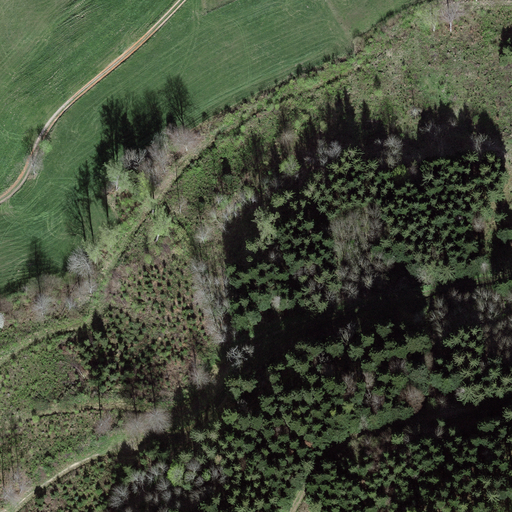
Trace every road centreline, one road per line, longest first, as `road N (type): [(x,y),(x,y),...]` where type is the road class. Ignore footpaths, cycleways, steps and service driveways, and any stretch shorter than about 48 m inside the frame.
road 1 (track): [(511,7),(466,7),(424,19),(360,62),(215,132),(123,237),(97,307),(81,323),(0,359)]
road 2 (track): [(14,511),(52,478),(209,417),(260,349),(295,328),(511,273)]
road 3 (track): [(0,432),(52,407),(172,406),(190,399),(240,344),(308,323)]
road 4 (track): [(0,198),(22,181),(50,125),(73,100),(183,0)]
road 5 (track): [(511,398),(387,423),(330,448),(292,511)]
